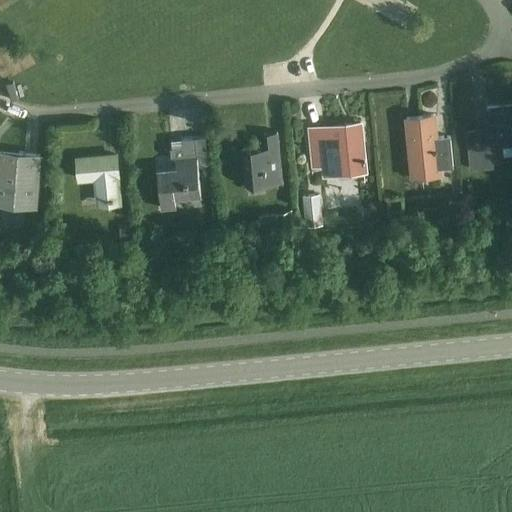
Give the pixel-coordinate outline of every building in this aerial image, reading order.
[(467,130),(470,168),(492,166),(490,144),(511,141),(511,103),(485,106),(487,128),(467,130)] [(450,135),(436,136),(434,114),(407,117),(412,177),(442,174),(441,167),(453,166),(450,135)] [(135,118),(136,133),(161,131),(160,116),(135,118)] [(322,175),(364,171),(360,122),(320,126),(322,152),(312,153),(313,166),(321,166),(322,175)] [(246,184),(282,181),(277,131),(264,132),(266,149),(257,149),(257,146),(242,148),(246,184)] [(174,199),(200,196),(194,136),(191,136),(191,137),(181,138),(183,155),(170,156),(171,166),(157,167),(161,207),(174,206),(174,199)] [(0,152),(0,198),(33,201),(37,156),(0,152)] [(116,153),(76,157),(78,177),(95,176),(97,198),(106,197),(106,198),(118,197),(116,174),(118,174),(116,153)] [(319,192),(302,194),(305,225),(322,223),(319,192)]
